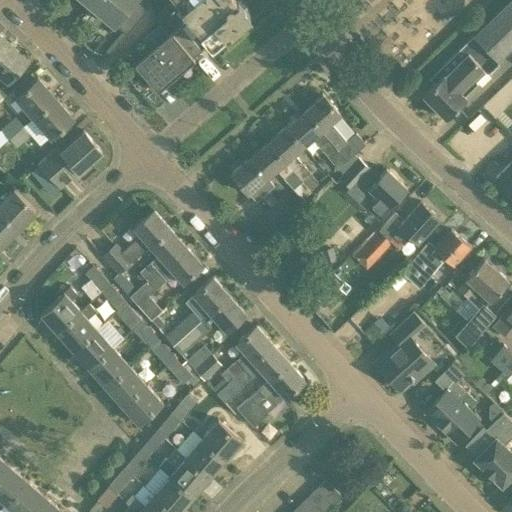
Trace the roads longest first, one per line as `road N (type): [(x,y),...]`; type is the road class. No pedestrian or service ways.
road 1 (residential): [(352,392),(146,155)]
road 2 (residential): [(511,233),(382,111),(308,19)]
road 3 (residential): [(146,155),(308,19)]
road 4 (residential): [(146,155),(4,0)]
road 5 (residential): [(0,302),(146,155)]
road 6 (residential): [(229,511),(352,392)]
road 7 (residential): [(469,511),(352,392)]
road 8 (track): [(382,111),(497,0)]
